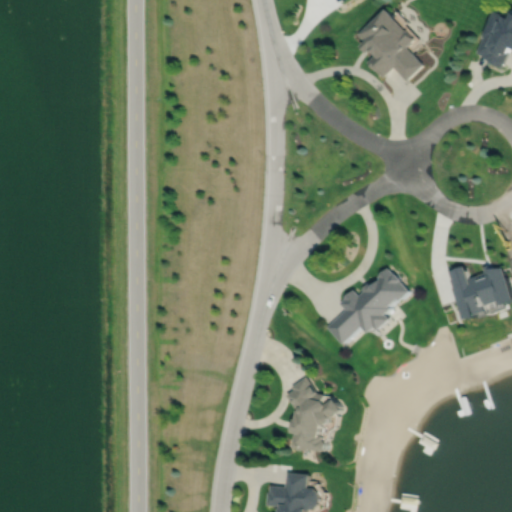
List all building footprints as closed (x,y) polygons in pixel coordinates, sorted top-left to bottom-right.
[(498,11),(485,35),(487,36),(479,52),(487,56),(486,58),(490,59),(490,61),(500,66),(500,65),(504,66),(510,55),(511,55),(511,52),(511,10),(502,6),(499,11),(498,11)] [(387,8),(360,34),(367,42),(362,46),(369,53),(374,49),(378,53),(370,61),(378,69),(380,67),(387,75),(396,67),(408,80),(425,65),(409,47),(416,40),(387,8)] [(468,263),(452,269),(456,277),(454,278),(457,285),(455,286),(468,316),(483,315),(493,311),(508,305),(506,301),(507,301),(508,303),(511,299),(511,284),(504,265),(494,266),(493,262),(486,265),(488,270),(473,276),(468,263)] [(391,265),(397,272),(398,270),(405,277),(404,278),(414,289),(405,297),(403,296),(395,304),(397,306),(390,312),(395,316),(383,328),(379,324),(372,330),(366,324),(347,342),(331,325),(349,307),(343,301),(347,297),(356,287),(362,293),(367,289),(365,287),(372,281),(375,284),(382,276),(381,275),(391,265)] [(310,375),(295,385),(298,389),(291,393),(302,410),(297,431),(298,431),(295,445),(299,446),(300,448),(305,449),(307,448),(311,449),(312,447),(327,450),(330,447),(332,442),(329,439),(332,437),(333,429),(339,426),(341,414),(340,413),(347,409),(339,397),(336,399),(333,395),(330,394),(329,393),(323,392),(318,385),(317,386),(310,375)] [(290,471),(289,485),(273,484),(273,492),(271,492),(270,504),(286,505),(286,507),(285,507),(284,511),(312,511),(313,508),(318,508),(324,503),(325,493),(320,487),(312,487),(313,473),(290,471)]
